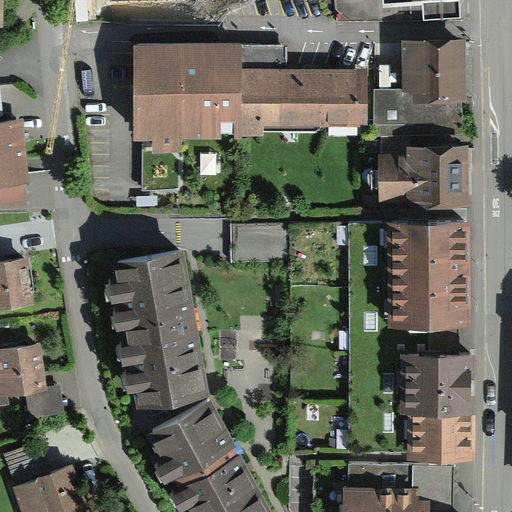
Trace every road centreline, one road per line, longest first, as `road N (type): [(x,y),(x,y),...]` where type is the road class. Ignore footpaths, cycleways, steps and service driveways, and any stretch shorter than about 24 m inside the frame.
road 1 (unknown): [(70,234),(292,240),(315,249),(337,314),(344,474)]
road 2 (residential): [(50,56),(93,404),(143,511)]
road 3 (tertiary): [(503,0),(508,264)]
road 4 (tertiary): [(508,264),(500,511)]
